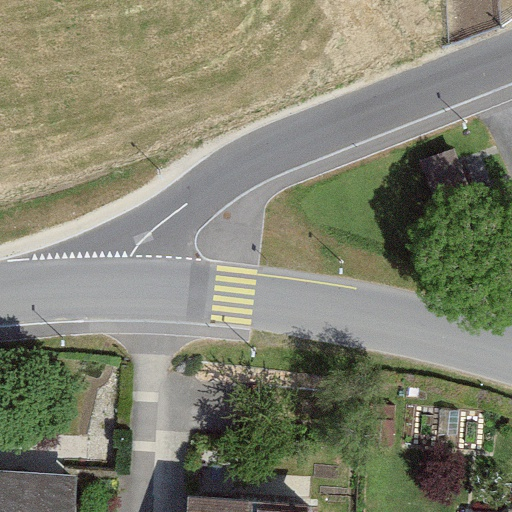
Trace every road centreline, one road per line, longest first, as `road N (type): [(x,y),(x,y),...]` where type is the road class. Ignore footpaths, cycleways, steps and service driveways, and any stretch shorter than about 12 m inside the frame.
road 1 (residential): [(125,293),(135,253),(166,217),(272,150),(511,56)]
road 2 (secondary): [(511,355),(356,316),(125,293)]
road 3 (residential): [(110,511),(125,293)]
road 4 (secondary): [(125,293),(0,299)]
